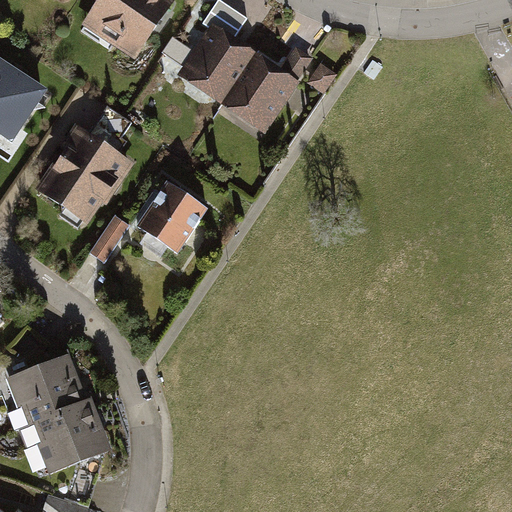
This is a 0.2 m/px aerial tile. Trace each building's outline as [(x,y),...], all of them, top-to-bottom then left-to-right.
[(97,0),(78,34),(142,71),(183,0),(97,0)] [(212,29),(178,81),(220,109),(254,56),(212,29)] [(254,56),(220,109),(264,138),(298,86),(254,56)] [(0,139),(11,147),(47,93),(0,61),(0,139)] [(322,65),(312,86),(329,94),(339,72),(322,65)] [(33,186),(93,226),(133,166),(74,126),(33,186)] [(133,227),(181,260),(211,215),(163,183),(133,227)] [(109,263),(133,226),(118,215),(93,253),(109,263)] [(5,378),(27,434),(92,409),(69,352),(5,378)] [(92,409),(27,434),(46,486),(113,462),(92,409)] [(93,511),(54,496),(40,511),(24,511),(20,508),(16,511),(3,511),(0,509),(0,511),(93,511)]
